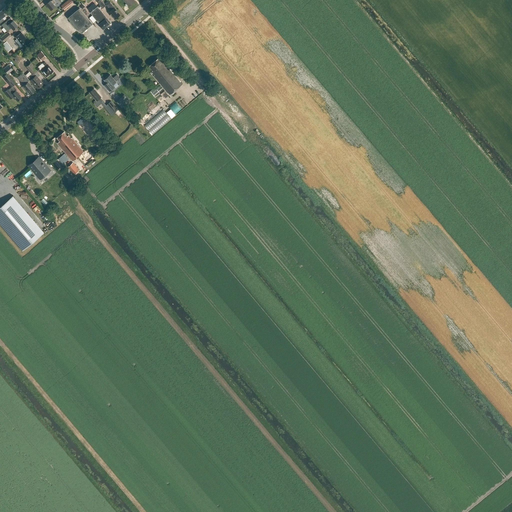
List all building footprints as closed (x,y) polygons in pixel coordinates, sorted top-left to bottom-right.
[(53,0),(52,0),(51,1),(51,0),(46,4),(51,9),(55,6),(54,4),(56,2),(53,0)] [(72,0),(69,0),(62,6),(64,9),(74,2),(72,0)] [(105,6),(100,0),(99,0),(97,2),(103,8),(105,6)] [(109,12),(115,19),(120,15),(116,10),(117,10),(110,2),(106,5),(111,10),(109,12)] [(100,24),(99,24),(103,29),(109,23),(110,21),(98,6),(90,12),(93,15),(92,15),(100,24)] [(78,30),(82,33),(93,24),(90,20),(80,8),(68,18),(78,30)] [(3,26),(7,31),(12,27),(13,29),(18,26),(13,20),(10,18),(4,23),(5,24),(3,26)] [(0,37),(0,38),(3,42),(10,36),(7,32),(0,37)] [(26,39),(26,38),(21,32),(15,37),(17,38),(15,40),(18,45),(21,43),(23,46),(28,42),(26,39)] [(5,42),(1,46),(5,50),(9,47),(5,42)] [(46,57),(42,52),(37,56),(41,61),(46,57)] [(151,71),(154,75),(154,76),(169,95),(182,84),(160,57),(149,66),(153,71),(151,71)] [(30,80),(37,88),(42,84),(38,79),(39,79),(36,75),(34,73),(37,70),(31,62),(26,66),(32,73),(28,77),(31,80),(30,80)] [(53,71),(45,62),(43,64),(45,66),(41,70),(43,73),(43,72),(46,76),(49,73),(50,74),(50,73),(51,74),(52,73),(52,72),(53,71)] [(3,69),(7,74),(12,69),(8,65),(3,69)] [(2,77),(8,83),(12,79),(6,73),(2,77)] [(22,86),(30,94),(35,90),(28,81),(29,80),(24,74),(20,78),(24,84),(22,86)] [(107,83),(104,85),(106,87),(109,91),(114,87),(113,85),(116,82),(116,81),(120,78),(117,74),(113,78),(110,75),(104,79),(107,83)] [(13,85),(8,90),(7,89),(4,92),(10,99),(13,97),(17,102),(22,97),(16,90),(16,89),(13,85)] [(102,100),(100,98),(101,97),(94,88),(89,92),(97,101),(94,103),(97,107),(101,103),(100,102),(102,100)] [(107,104),(114,111),(117,108),(111,101),(107,104)] [(63,132),(57,138),(60,141),(57,143),(72,162),(83,152),(71,138),(71,139),(68,135),(67,136),(63,132)] [(36,159),(28,165),(36,174),(39,172),(43,177),(51,170),(44,162),(41,164),(36,159)] [(68,167),(74,174),(79,170),(73,162),(68,167)] [(10,198),(0,206),(0,223),(23,250),(41,235),(10,198)]
